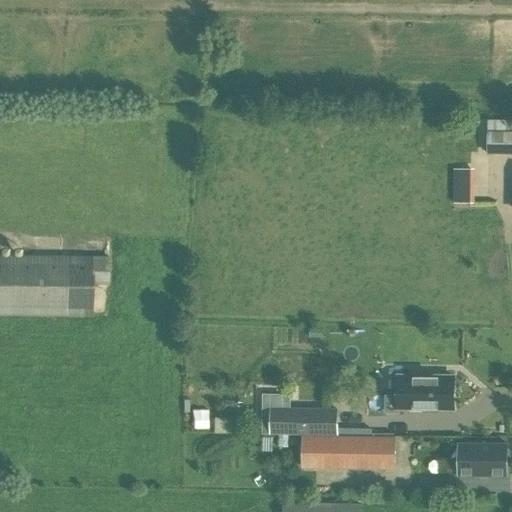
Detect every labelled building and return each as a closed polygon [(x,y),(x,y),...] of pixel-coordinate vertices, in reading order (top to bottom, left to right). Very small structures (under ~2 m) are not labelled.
[(511,118),(486,118),(485,152),(511,152),(511,118)] [(464,187),(465,157),(448,156),(447,187),(464,187)] [(0,252),(0,312),(92,312),(92,281),(108,281),(108,253),(0,252)] [(405,410),(459,410),(459,378),(403,378),(403,398),(391,398),(391,414),(405,414),(405,410)] [(207,408),(207,425),(230,424),(230,408),(207,408)] [(261,409),(260,433),(327,434),(327,410),(261,409)] [(423,427),(477,428),(478,413),(424,411),(423,427)] [(395,437),(303,436),(302,466),(395,468),(395,437)] [(458,444),(458,476),(506,476),(506,444),(458,444)] [(281,502),(281,511),(358,511),(358,506),(328,505),(328,503),(281,502)]
